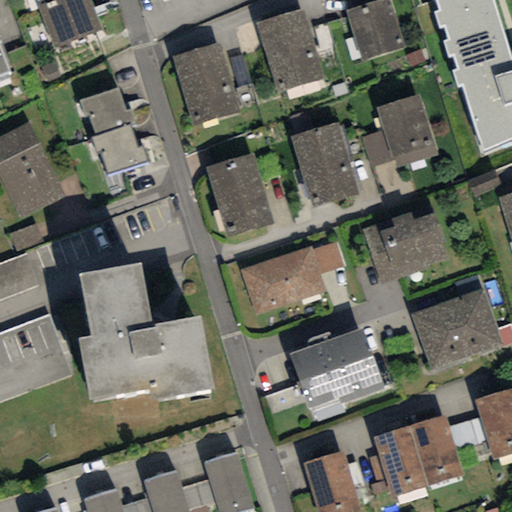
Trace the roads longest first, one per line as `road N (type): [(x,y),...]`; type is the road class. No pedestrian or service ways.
road 1 (residential): [(280,511),(125,0)]
road 2 (unknown): [(205,265),(434,167)]
road 3 (unknown): [(235,363),(442,280)]
road 4 (unknown): [(144,62),(298,0)]
